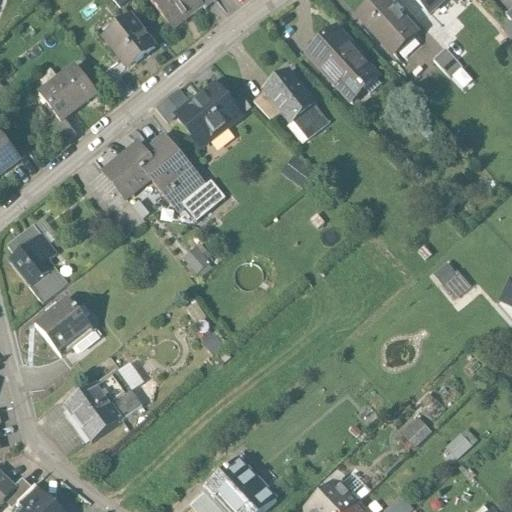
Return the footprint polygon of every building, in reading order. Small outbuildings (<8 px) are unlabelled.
[(159,0),(153,6),(175,33),(176,31),(174,29),(190,17),(192,19),(204,9),(196,0),(159,0)] [(449,0),(412,0),(429,18),(449,0)] [(381,1),(359,21),(392,57),(414,36),(381,1)] [(155,52),(133,23),(106,43),(129,72),(155,52)] [(331,37),(306,59),(348,106),(349,104),(347,102),(358,92),(361,94),(376,81),(358,61),(361,58),(359,56),(357,58),(350,50),(352,48),(341,37),(341,36),(336,31),(330,36),(331,37)] [(98,98),(75,69),(74,69),(74,70),(42,96),(42,95),(41,96),(61,121),(86,101),(89,105),(98,98)] [(289,74),(264,94),(290,127),(293,124),(308,143),(328,127),(313,108),(315,107),(289,74)] [(216,87),(177,118),(202,150),(242,119),(216,87)] [(0,180),(22,163),(0,136),(0,180)] [(157,160),(151,165),(160,176),(150,184),(176,216),(207,190),(166,139),(150,152),(157,160)] [(126,204),(150,184),(160,176),(151,165),(137,148),(103,176),(126,204)] [(57,257),(38,233),(27,242),(23,238),(9,249),(17,259),(10,264),(43,306),(67,287),(49,263),(57,257)] [(196,254),(184,264),(197,278),(208,268),(196,254)] [(478,290),(452,258),(425,279),(450,311),(478,290)] [(511,321),(511,286),(501,308),(511,312),(511,318),(510,320),(511,321)] [(68,306),(37,331),(59,358),(90,333),(68,306)] [(119,379),(67,416),(90,448),(142,412),(119,379)] [(418,425),(402,441),(415,454),(431,438),(418,425)] [(465,436),(447,454),(458,465),(476,446),(465,436)] [(242,468),(205,501),(215,511),(268,511),(276,505),(242,468)] [(0,511),(5,507),(17,493),(0,477),(0,511)] [(309,511),(357,511),(360,510),(338,486),(309,511)] [(23,487),(17,493),(5,507),(10,511),(14,511),(17,509),(19,511),(22,511),(35,499),(23,487)] [(54,511),(37,496),(35,499),(22,511),(54,511)]
